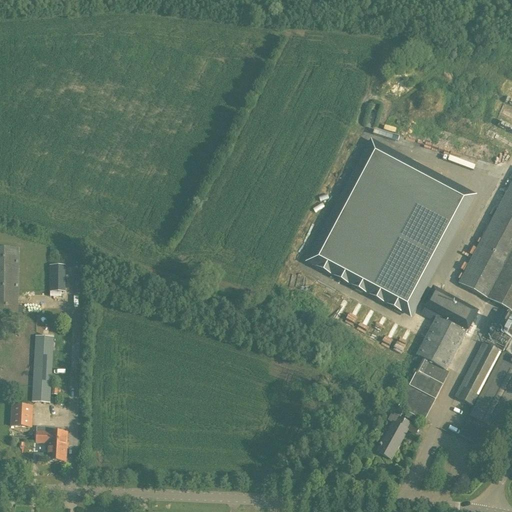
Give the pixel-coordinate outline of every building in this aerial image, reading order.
[(411,319),(476,196),(370,140),(305,263),(411,319)] [(511,182),(458,285),(510,313),(511,310),(511,182)] [(0,314),(18,314),(19,248),(0,248),(0,314)] [(65,293),(65,266),(49,266),(49,293),(65,293)] [(470,334),(481,315),(469,309),(455,301),(454,301),(443,322),(436,318),(416,357),(420,358),(423,360),(398,408),(424,422),(449,373),(446,372),(448,368),(465,334),(468,335),(470,334)] [(0,335),(18,335),(18,316),(0,316),(0,335)] [(53,338),(36,336),(32,403),(49,404),(53,338)] [(454,398),(473,408),(459,436),(475,444),(469,456),(482,462),(497,433),(499,434),(511,409),(511,336),(508,345),(494,336),(488,345),(483,342),(454,398)] [(11,405),(11,423),(30,424),(30,405),(11,405)] [(388,421),(392,424),(376,453),(391,461),(407,431),(406,431),(410,423),(392,414),(388,421)] [(67,434),(61,434),(61,429),(49,429),(48,433),(47,433),(47,434),(37,433),(36,445),(47,445),(46,462),(66,463),(67,434)]
